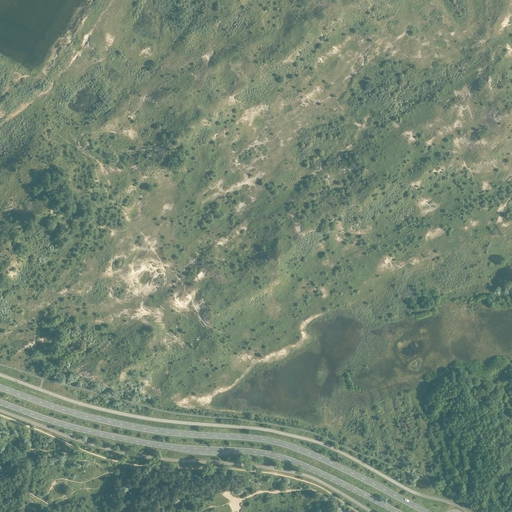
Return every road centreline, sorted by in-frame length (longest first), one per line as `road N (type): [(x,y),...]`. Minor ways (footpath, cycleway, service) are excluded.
road 1 (primary): [(424,511),(293,447),(124,425),(0,387)]
road 2 (primary): [(0,402),(135,442),(280,458),(394,511)]
road 3 (unknown): [(131,511),(122,478),(96,464),(37,449),(0,457)]
road 4 (unknown): [(346,511),(311,489),(261,491),(201,511)]
